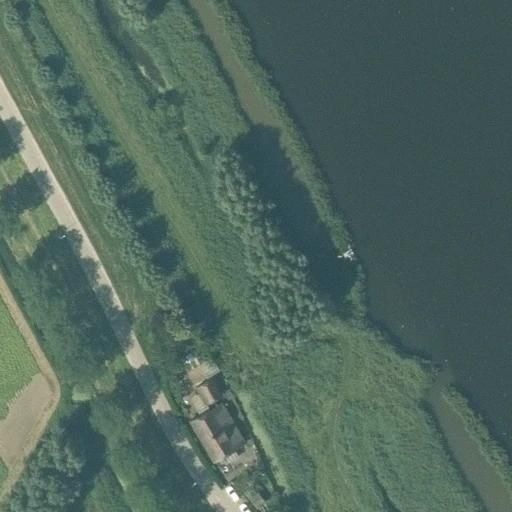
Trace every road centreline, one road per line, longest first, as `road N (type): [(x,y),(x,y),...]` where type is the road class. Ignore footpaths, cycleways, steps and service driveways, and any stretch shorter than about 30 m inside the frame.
road 1 (unclassified): [(225,511),(181,447),(0,89)]
road 2 (track): [(190,511),(122,431),(84,445),(50,511)]
